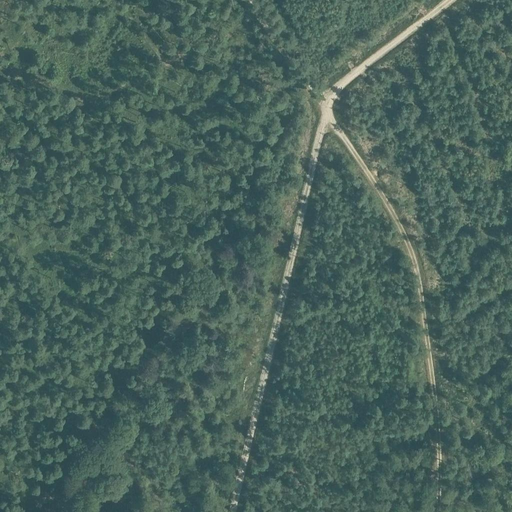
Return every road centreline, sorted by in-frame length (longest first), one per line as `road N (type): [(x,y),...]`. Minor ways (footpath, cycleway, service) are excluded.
road 1 (track): [(435,511),(433,404),(412,257),(389,207),(325,112)]
road 2 (track): [(233,511),(325,112)]
road 3 (track): [(325,112),(339,85),(450,0)]
road 4 (track): [(325,112),(246,0)]
